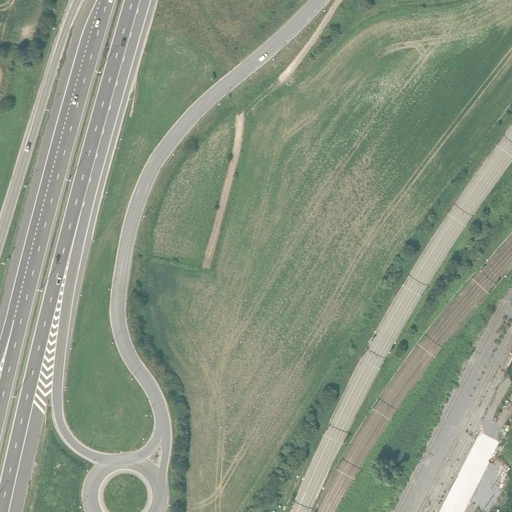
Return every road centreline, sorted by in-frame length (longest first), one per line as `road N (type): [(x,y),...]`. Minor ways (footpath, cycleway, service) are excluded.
road 1 (motorway): [(1,511),(51,294),(133,0)]
road 2 (motorway): [(116,460),(67,437),(56,386),(75,262),(146,0)]
road 3 (secondary): [(163,413),(117,316),(137,199),(187,119),(319,0)]
road 4 (motorway): [(107,0),(24,305)]
road 5 (motorway): [(78,0),(0,247)]
road 6 (track): [(206,268),(242,113),(277,80)]
